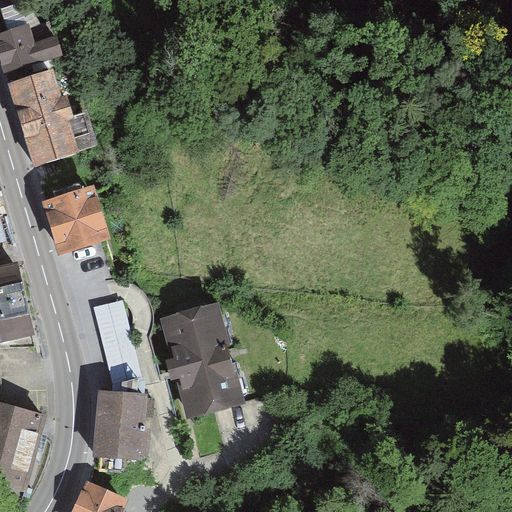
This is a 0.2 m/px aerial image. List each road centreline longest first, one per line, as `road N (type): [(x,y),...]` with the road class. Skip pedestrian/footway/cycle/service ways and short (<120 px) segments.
road 1 (tertiary): [(0,125),(71,389),(70,446),(46,511)]
road 2 (track): [(266,432),(317,397),(380,386),(449,394),(511,380)]
